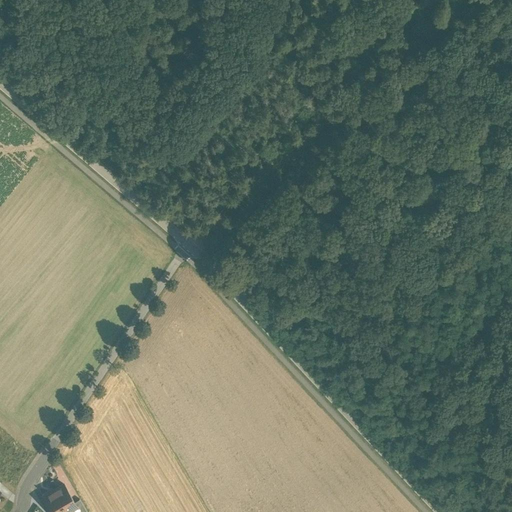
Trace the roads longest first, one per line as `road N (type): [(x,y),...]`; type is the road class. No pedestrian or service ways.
road 1 (track): [(464,0),(189,245)]
road 2 (unclassified): [(189,245),(441,511)]
road 3 (residential): [(16,511),(30,475),(189,245)]
road 4 (unclassified): [(0,83),(189,245)]
